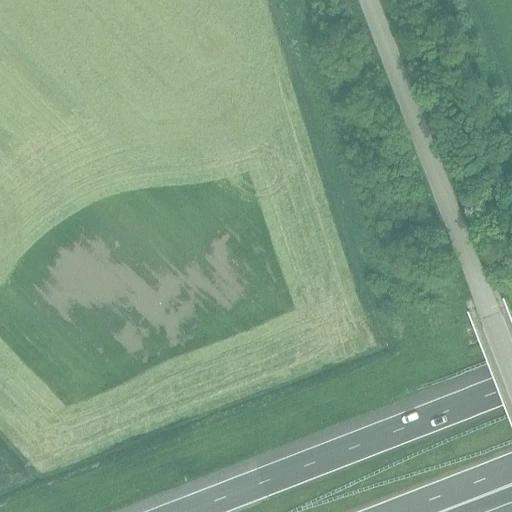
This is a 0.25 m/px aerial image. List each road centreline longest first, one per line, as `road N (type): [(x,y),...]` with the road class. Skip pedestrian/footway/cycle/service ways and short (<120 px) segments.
road 1 (unclassified): [(511,383),(372,0)]
road 2 (motorway): [(511,387),(189,511)]
road 3 (motorway): [(394,511),(511,466)]
